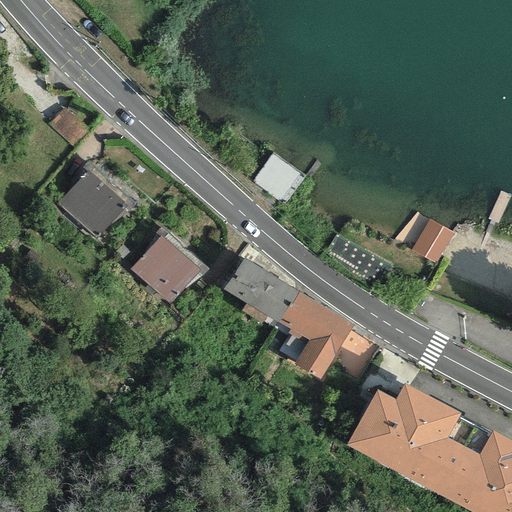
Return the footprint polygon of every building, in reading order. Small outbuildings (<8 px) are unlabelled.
[(66,106),(48,123),(70,145),(87,128),(66,106)] [(88,167),(54,205),(98,245),(132,207),(88,167)] [(124,272),(170,317),(210,277),(164,232),(124,272)] [(244,265),(224,297),(277,330),(297,299),(244,265)] [(297,299),(277,330),(304,347),(289,370),(317,388),(352,334),(297,299)] [(511,511),(511,446),(386,385),(352,453),(473,511),(511,511)]
